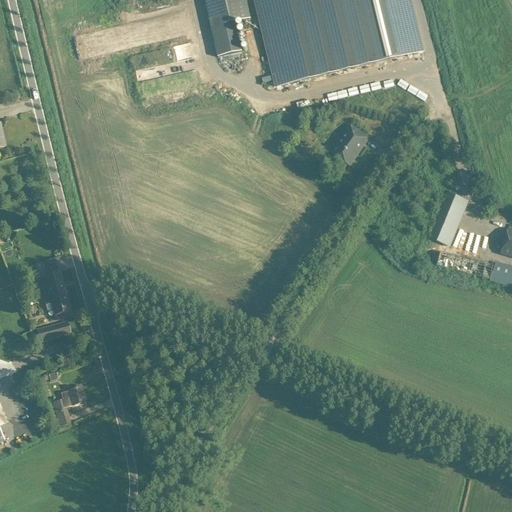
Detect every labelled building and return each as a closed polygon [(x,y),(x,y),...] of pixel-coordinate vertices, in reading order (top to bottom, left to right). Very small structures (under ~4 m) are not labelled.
[(204,0),(212,28),(251,19),(246,0),(204,0)] [(253,0),(275,89),(425,52),(412,0),(253,0)] [(159,16),(161,36),(174,35),(172,15),(159,16)] [(367,137),(359,131),(350,125),(342,136),(330,153),(333,155),(342,161),(350,166),(356,157),(370,139),(367,137)] [(430,240),(447,247),(461,209),(465,199),(448,193),(444,202),(430,240)] [(511,230),(508,230),(501,254),(511,257),(511,230)] [(511,266),(498,263),(496,263),(491,281),(511,286),(511,266)] [(46,283),(40,285),(45,306),(51,304),(53,312),(55,316),(60,315),(70,312),(59,272),(49,274),(44,276),(46,283)] [(40,342),(61,337),(70,334),(67,323),(37,330),(40,342)] [(56,381),(58,378),(56,373),(49,375),(51,382),(56,381)] [(81,387),(72,390),(68,391),(69,391),(61,394),(62,400),(53,402),(60,426),(70,423),(65,408),(86,402),(81,387)]
